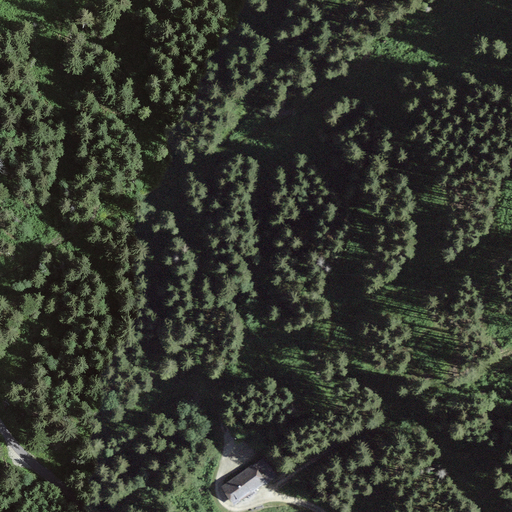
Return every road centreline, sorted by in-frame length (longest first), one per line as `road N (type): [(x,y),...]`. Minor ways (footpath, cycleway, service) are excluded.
road 1 (track): [(321,511),(231,503),(218,473),(233,444),(198,359)]
road 2 (unclassified): [(86,511),(0,426)]
